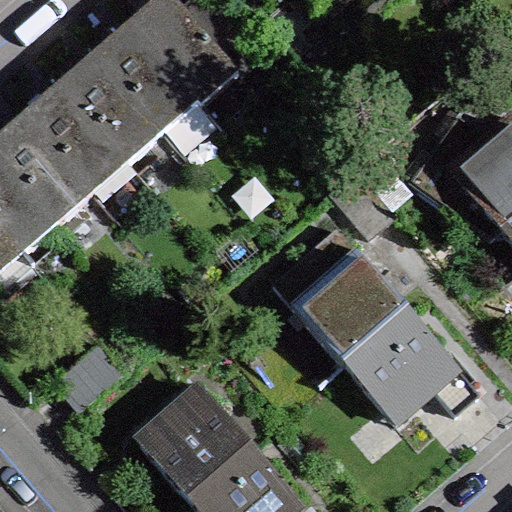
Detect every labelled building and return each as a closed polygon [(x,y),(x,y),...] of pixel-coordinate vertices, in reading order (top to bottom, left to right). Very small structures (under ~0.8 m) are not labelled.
[(199,105),(202,109),(238,77),(232,70),(254,50),(211,0),(202,0),(185,16),(171,0),(160,0),(142,16),(130,26),(199,105)] [(306,0),(315,11),(327,0),(275,0),(279,4),(283,0),(306,0)] [(164,136),(199,105),(130,26),(105,48),(95,56),(164,136)] [(70,78),(60,87),(129,166),(164,136),(95,56),(70,78)] [(93,197),(129,166),(60,87),(36,108),(25,117),(93,197)] [(0,159),(58,227),(93,197),(25,117),(0,138),(0,159)] [(489,245),(501,235),(511,225),(511,123),(490,142),(458,118),(439,144),(408,186),(489,245)] [(0,230),(23,257),(58,227),(0,159),(0,230)] [(369,241),(395,219),(356,175),(331,197),(369,241)] [(511,225),(501,235),(511,247),(511,225)] [(0,277),(23,257),(0,230),(0,277)] [(344,370),(345,370),(407,316),(387,292),(336,233),(272,288),(344,370)] [(478,399),(407,316),(345,370),(377,408),(395,429),(434,395),(455,419),(478,399)] [(102,350),(58,388),(79,414),(124,375),(102,350)] [(200,393),(138,446),(152,463),(188,505),(250,451),(200,393)] [(298,511),(301,510),(250,451),(188,505),(194,511),(298,511)]
